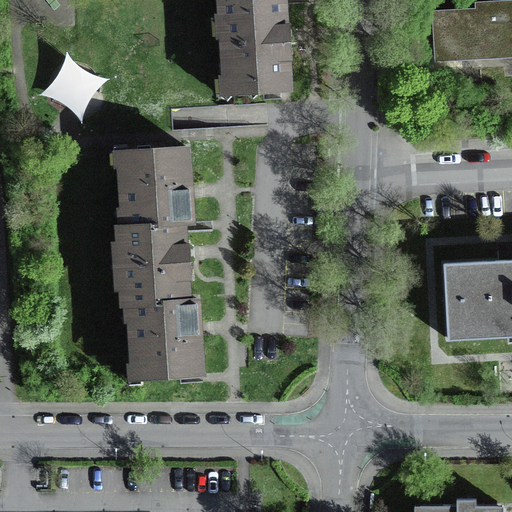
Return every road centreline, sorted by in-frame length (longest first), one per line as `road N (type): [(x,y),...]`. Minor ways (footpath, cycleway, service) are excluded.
road 1 (residential): [(346,431),(0,433)]
road 2 (residential): [(346,431),(355,166)]
road 3 (residential): [(355,166),(355,0)]
road 4 (residential): [(511,430),(346,431)]
road 5 (residential): [(511,162),(355,166)]
